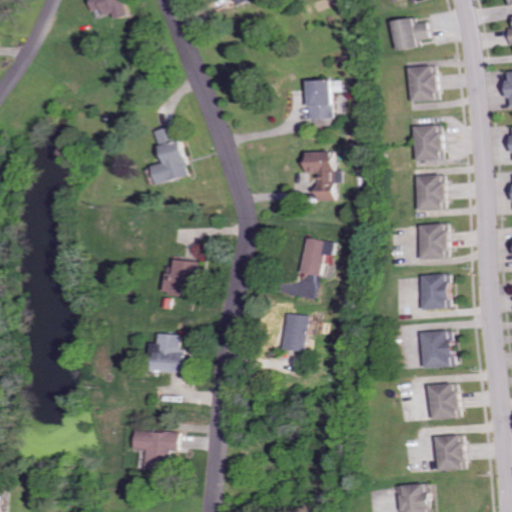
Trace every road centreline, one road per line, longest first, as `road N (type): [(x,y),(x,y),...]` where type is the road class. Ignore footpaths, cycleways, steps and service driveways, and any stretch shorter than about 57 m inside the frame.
road 1 (residential): [(215,511),(249,239),(241,192),(172,0)]
road 2 (residential): [(456,0),(474,71),(505,511)]
